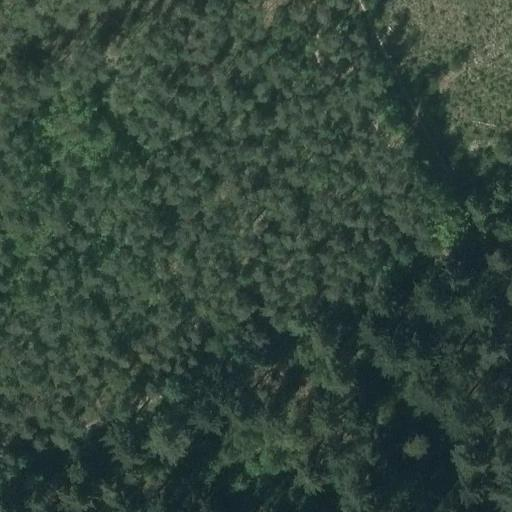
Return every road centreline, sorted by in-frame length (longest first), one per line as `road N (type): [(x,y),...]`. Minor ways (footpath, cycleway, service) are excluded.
road 1 (track): [(511,218),(0,485)]
road 2 (track): [(454,190),(355,0)]
